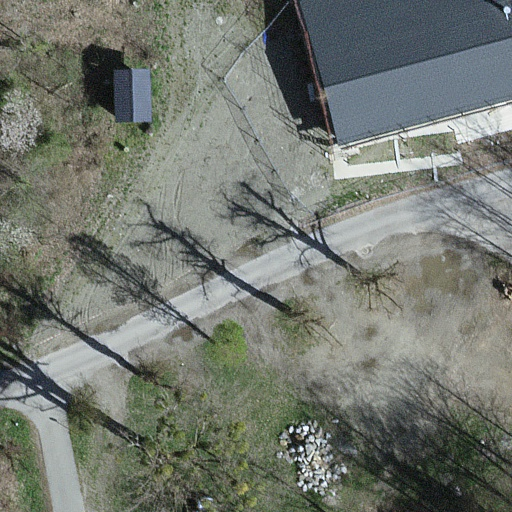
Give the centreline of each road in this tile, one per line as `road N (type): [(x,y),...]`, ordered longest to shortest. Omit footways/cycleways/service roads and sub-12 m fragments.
road 1 (unclassified): [(511,181),(330,242),(55,369),(0,386)]
road 2 (track): [(71,511),(42,373)]
